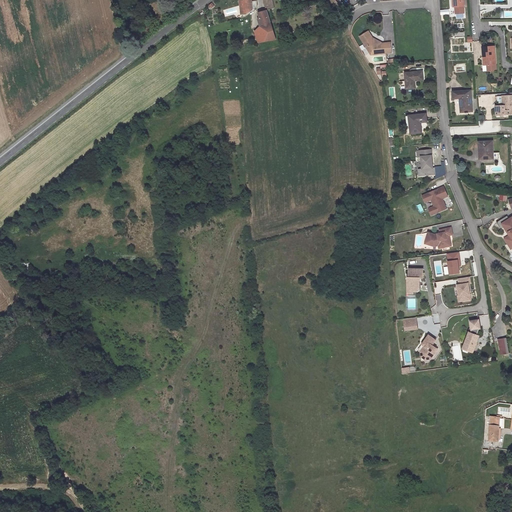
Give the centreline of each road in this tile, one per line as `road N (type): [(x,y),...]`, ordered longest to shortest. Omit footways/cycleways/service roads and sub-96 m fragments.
road 1 (tertiary): [(203,0),(0,162)]
road 2 (residential): [(479,244),(452,178),(435,2)]
